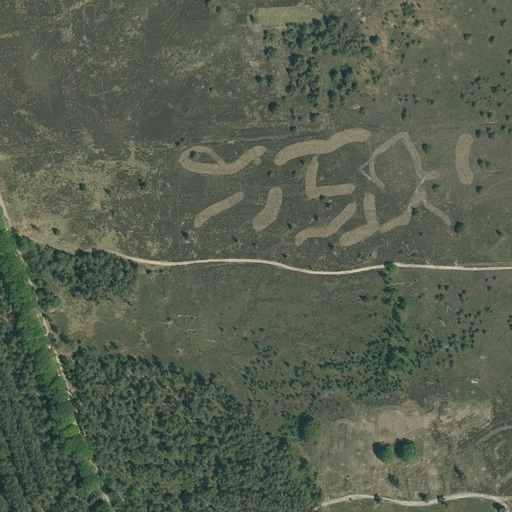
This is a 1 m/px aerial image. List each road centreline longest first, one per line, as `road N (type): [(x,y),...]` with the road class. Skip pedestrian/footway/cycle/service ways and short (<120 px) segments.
road 1 (track): [(100,478),(0,197)]
road 2 (track): [(507,511),(496,499),(464,494),(414,503),(343,498),(306,511)]
